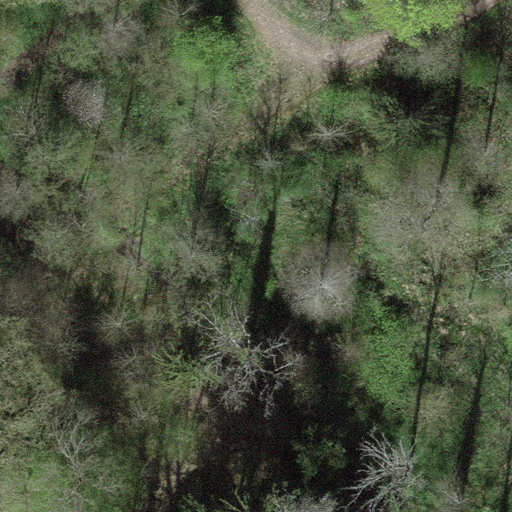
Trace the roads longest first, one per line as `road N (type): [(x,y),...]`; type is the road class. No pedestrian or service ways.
road 1 (track): [(471,0),(301,89)]
road 2 (track): [(301,89),(162,192)]
road 3 (track): [(111,0),(81,13),(0,88)]
